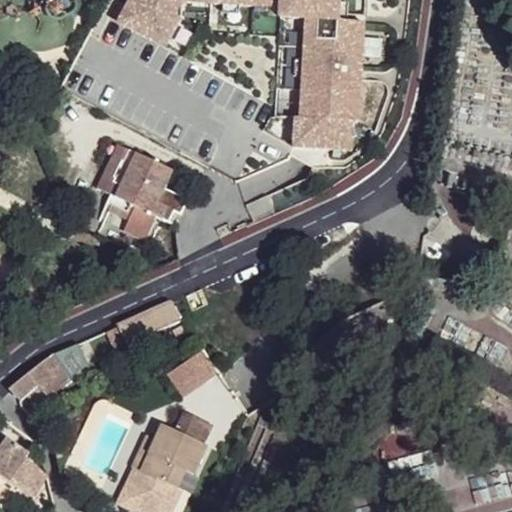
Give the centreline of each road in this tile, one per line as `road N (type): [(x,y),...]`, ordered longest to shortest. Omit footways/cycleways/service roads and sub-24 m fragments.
road 1 (residential): [(0,383),(396,170),(426,106),(438,0)]
road 2 (unknown): [(206,268),(226,161),(218,119),(97,51)]
road 3 (unknown): [(396,170),(388,193),(214,391)]
road 4 (residential): [(0,399),(43,434),(63,511)]
